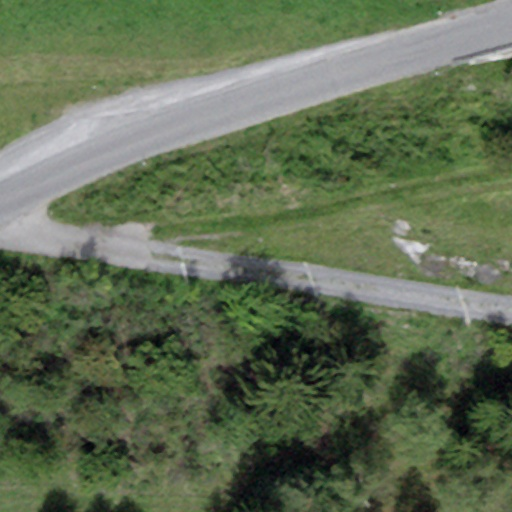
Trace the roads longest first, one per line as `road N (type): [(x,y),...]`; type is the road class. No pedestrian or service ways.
road 1 (unclassified): [(0,219),(83,166),(177,129),(511,32)]
road 2 (track): [(511,323),(0,236)]
road 3 (track): [(79,253),(243,237),(511,188)]
